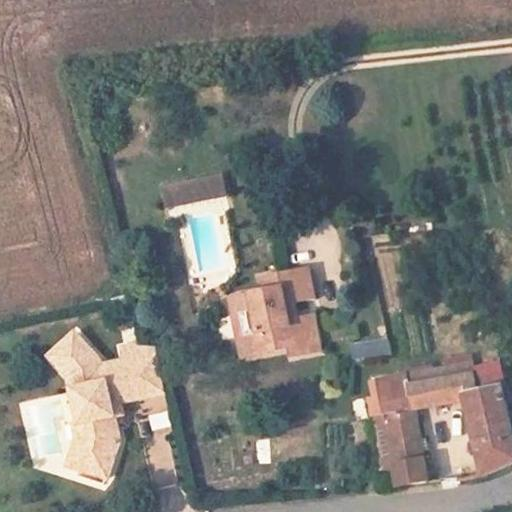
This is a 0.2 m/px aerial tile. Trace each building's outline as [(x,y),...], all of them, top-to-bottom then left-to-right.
[(168,209),(230,196),(226,174),(163,186),(168,209)] [(288,309),(285,293),(313,287),(306,259),(259,270),(263,286),(230,293),(235,312),(254,309),(257,326),(249,329),(254,351),(290,343),(292,348),(313,344),(308,324),(318,322),(313,304),(288,309)] [(322,342),(318,322),(308,324),(313,344),(322,342)] [(254,351),(249,329),(239,332),(244,354),(254,351)] [(172,389),(162,341),(145,343),(124,347),(126,358),(103,363),(101,354),(74,330),(53,351),(74,370),(86,413),(99,411),(104,428),(95,430),(83,461),(112,472),(127,433),(119,401),(172,389)] [(472,394),(468,370),(421,373),(420,365),(389,367),(394,406),(382,406),(390,458),(400,459),(403,482),(439,480),(426,400),(472,396),(472,394)] [(511,470),(511,424),(505,391),(472,394),(472,396),(492,477),(504,475),(511,470)] [(169,409),(150,413),(154,431),(173,427),(169,409)] [(59,455),(52,415),(26,420),(33,459),(59,455)] [(176,476),(171,440),(148,443),(153,479),(176,476)]
